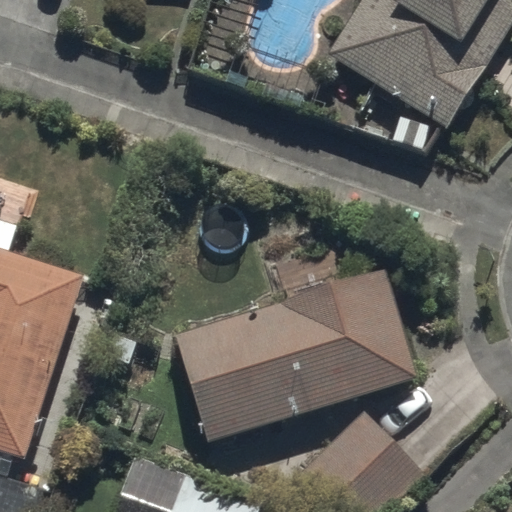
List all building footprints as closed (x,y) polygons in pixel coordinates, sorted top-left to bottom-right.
[(511,0),(367,0),(330,60),(448,135),(511,34),(511,0)] [(0,459),(27,468),(89,282),(0,252),(0,459)] [(177,346),(211,452),(420,386),(387,280),(177,346)] [(363,417),(302,478),(336,511),(395,511),(427,481),(363,417)] [(116,511),(262,511),(264,507),(134,462),(116,511)]
